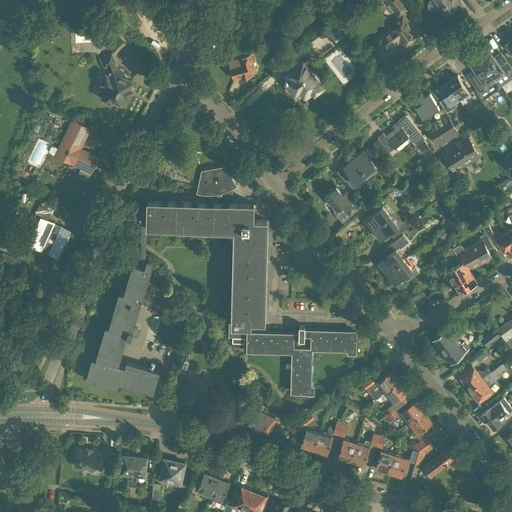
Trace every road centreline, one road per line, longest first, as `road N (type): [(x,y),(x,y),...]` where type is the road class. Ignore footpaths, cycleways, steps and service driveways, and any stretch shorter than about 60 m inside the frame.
road 1 (residential): [(36,410),(132,158),(175,72)]
road 2 (secondary): [(438,511),(128,418)]
road 3 (residential): [(273,183),(511,3)]
road 4 (track): [(0,23),(132,1),(185,52)]
road 5 (residential): [(511,492),(393,336)]
road 6 (residential): [(393,336),(273,183)]
road 7 (residential): [(273,183),(197,85),(175,72)]
road 8 (residential): [(393,336),(511,267)]
